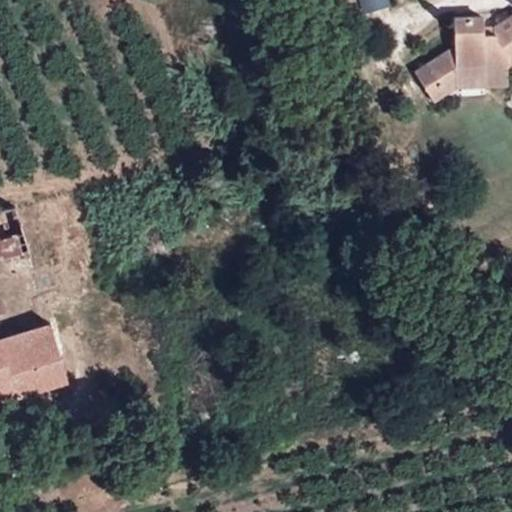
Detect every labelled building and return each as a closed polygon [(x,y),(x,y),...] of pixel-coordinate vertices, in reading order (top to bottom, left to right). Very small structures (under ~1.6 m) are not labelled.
[(363,0),(365,11),(389,7),(387,0),(363,0)] [(480,64),(481,85),(506,83),(506,64),(511,60),(511,13),(507,16),(510,22),(502,28),(498,22),(492,26),(493,34),(482,34),(483,27),(482,15),(453,16),(453,45),(413,71),(432,100),(445,91),(439,83),(453,72),(454,65),(480,64)] [(510,22),(507,16),(498,22),(502,28),(510,22)] [(455,85),(481,85),(480,64),(454,65),(453,72),(439,83),(445,91),(455,85)] [(15,205),(0,208),(0,256),(8,254),(27,250),(25,244),(20,222),(15,205)] [(55,213),(20,222),(25,244),(61,233),(55,213)] [(27,250),(8,254),(12,272),(32,267),(27,250)] [(13,333),(27,329),(19,306),(17,296),(3,302),(13,333)] [(27,329),(49,321),(54,319),(46,298),(19,306),(27,329)] [(0,337),(13,333),(3,302),(2,299),(0,299),(0,337)] [(288,353),(307,349),(299,320),(281,325),(288,353)] [(0,400),(66,379),(49,321),(27,329),(13,333),(0,337),(0,400)]
